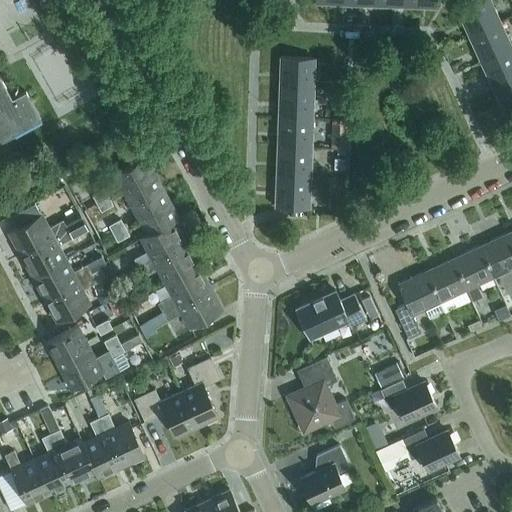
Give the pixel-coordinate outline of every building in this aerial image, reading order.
[(489,0),(473,0),(456,8),(468,35),(499,21),(489,0)] [(511,48),(499,21),(468,35),(481,62),(511,48)] [(511,80),(511,48),(481,62),(493,89),(511,80)] [(313,88),(314,58),(280,57),(279,87),(313,88)] [(0,141),(41,119),(25,91),(12,99),(0,77),(0,141)] [(511,80),(493,89),(506,117),(511,113),(511,80)] [(313,88),(279,87),(278,116),(312,118),(313,88)] [(330,101),(329,117),(346,117),(346,100),(330,100),(330,101)] [(312,118),(278,116),(277,146),(311,147),(312,118)] [(332,134),(331,148),(346,148),(347,134),(332,134)] [(277,146),(276,176),(310,177),(311,147),(277,146)] [(145,156),(114,174),(122,189),(153,171),(145,156)] [(122,189),(130,204),(162,187),(153,171),(122,189)] [(309,207),(310,177),(276,176),(275,206),(309,207)] [(130,204),(138,219),(170,202),(162,187),(130,204)] [(93,195),(97,203),(108,197),(104,189),(93,195)] [(341,216),(341,209),(342,209),(343,196),(330,196),(329,209),(333,209),(333,216),(341,216)] [(108,197),(97,203),(101,211),(112,205),(108,197)] [(170,202),(138,219),(147,234),(173,219),(173,220),(179,218),(170,202)] [(62,218),(63,220),(48,228),(41,214),(9,231),(21,254),(83,220),(77,210),(62,218)] [(109,225),(113,233),(125,227),(120,219),(109,225)] [(173,219),(147,234),(141,237),(149,251),(134,259),(139,267),(185,242),(173,220),(173,219)] [(65,259),(58,245),(88,229),(83,220),(21,254),(33,276),(65,259)] [(125,227),(113,233),(117,241),(129,235),(125,227)] [(511,267),(511,246),(506,233),(479,245),(493,276),(511,267)] [(139,267),(144,276),(158,268),(165,281),(197,264),(185,242),(139,267)] [(473,301),(482,297),(476,284),(493,276),(479,245),(452,258),(466,289),(467,288),(473,301)] [(102,256),(87,265),(91,272),(106,263),(102,256)] [(425,270),(439,301),(466,289),(452,258),(425,270)] [(72,272),(65,259),(33,276),(45,298),(91,273),(91,272),(87,265),(72,272)] [(165,281),(173,295),(158,303),(163,311),(209,286),(197,264),(165,281)] [(424,308),(429,317),(443,310),(439,301),(425,270),(398,283),(407,302),(394,308),(407,337),(409,336),(420,331),(413,313),(424,308)] [(82,290),(96,282),(91,273),(45,298),(57,321),(89,304),(82,290)] [(168,320),(182,312),(190,326),(221,309),(209,286),(163,311),(163,312),(155,316),(159,323),(167,319),(168,320)] [(340,300),(335,289),(296,308),(310,338),(348,320),(351,327),(366,320),(354,294),(340,300)] [(374,305),(370,296),(362,300),(366,309),(374,305)] [(505,303),(494,308),(500,319),(510,314),(505,303)] [(140,324),(150,319),(144,309),(134,314),(140,324)] [(96,325),(100,333),(112,327),(107,319),(96,325)] [(150,319),(138,326),(144,338),(156,332),(154,328),(150,319)] [(470,332),(481,327),(478,319),(467,324),(470,332)] [(447,324),(435,330),(441,343),(453,337),(447,324)] [(55,358),(86,341),(78,325),(46,342),(55,358)] [(413,344),(424,339),(420,331),(409,336),(413,344)] [(104,341),(108,349),(120,343),(116,335),(104,341)] [(94,356),(86,341),(55,358),(63,373),(94,356)] [(120,343),(108,349),(112,356),(124,350),(120,343)] [(178,353),(168,358),(172,366),(182,362),(178,353)] [(103,372),(94,356),(63,373),(71,389),(103,372)] [(304,431),(331,419),(335,428),(355,418),(347,402),(336,407),(326,384),(337,379),(326,356),(297,370),(305,387),(287,395),(304,431)] [(210,357),(187,367),(195,384),(181,391),(197,426),(218,416),(204,385),(220,378),(210,357)] [(397,362),(375,372),(382,388),(402,379),(404,378),(397,362)] [(407,390),(402,379),(382,388),(380,389),(389,409),(398,405),(405,420),(436,405),(425,382),(407,390)] [(134,398),(145,421),(165,412),(176,436),(197,426),(181,391),(160,400),(155,389),(134,398)] [(48,405),(39,409),(46,423),(48,428),(51,433),(60,429),(57,423),(55,418),(48,405)] [(104,405),(95,409),(99,417),(108,413),(104,405)] [(129,422),(115,428),(108,413),(99,417),(121,465),(144,454),(129,422)] [(97,437),(83,443),(95,471),(98,476),(121,465),(99,417),(90,422),(97,437)] [(7,418),(0,421),(0,430),(3,437),(14,432),(7,418)] [(424,428),(401,438),(411,459),(420,454),(427,469),(459,454),(448,430),(429,439),(424,428)] [(60,429),(51,433),(73,481),(95,471),(83,443),(81,437),(67,444),(60,429)] [(382,431),(370,436),(375,448),(387,443),(382,431)] [(42,437),(49,452),(35,459),(50,492),(73,481),(51,433),(42,437)] [(316,455),(322,468),(300,478),(311,502),(345,487),(338,471),(349,466),(339,444),(316,455)] [(14,450),(5,455),(0,456),(0,465),(2,469),(10,465),(12,469),(11,470),(27,502),(50,492),(35,459),(21,465),(14,450)] [(255,511),(254,508),(246,511),(240,511),(229,489),(207,500),(212,511),(255,511)] [(444,511),(435,496),(411,508),(413,511),(444,511)] [(185,511),(212,511),(207,500),(184,510),(185,511)]
